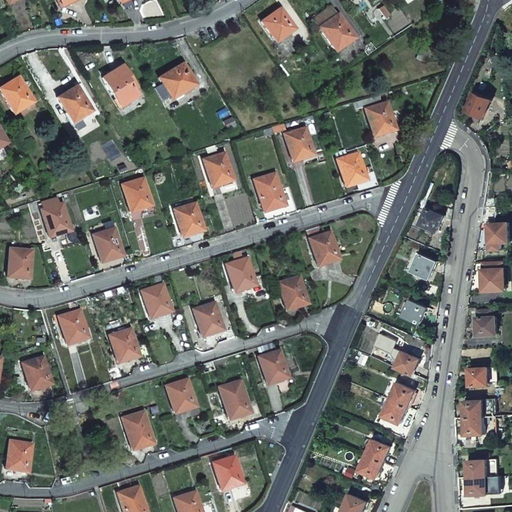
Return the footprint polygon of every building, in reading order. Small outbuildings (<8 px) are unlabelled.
[(313,19),(335,51),(350,40),(345,33),(348,31),(337,15),(334,16),(329,8),(321,13),(313,19)] [(270,16),(261,22),(275,42),(291,31),(286,24),(288,22),(279,9),(270,16)] [(420,50),(416,59),(424,62),(428,54),(420,50)] [(503,59),(492,55),(487,66),(498,71),(503,59)] [(170,71),(159,78),(170,97),(182,89),(183,92),(195,85),(182,64),(170,71)] [(111,72),(101,78),(119,107),(139,94),(121,66),(111,72)] [(8,84),(0,88),(0,92),(13,114),(30,104),(25,96),(28,95),(18,78),(8,84)] [(66,92),(57,98),(71,123),(88,113),(84,105),(86,104),(76,87),(66,92)] [(491,99),(475,93),(468,111),(476,114),(484,117),(491,99)] [(371,97),(359,101),(362,108),(373,104),(371,97)] [(385,103),(364,109),(372,137),(390,131),(389,127),(388,122),(391,121),(385,103)] [(231,116),(222,121),(227,131),(236,126),(231,116)] [(283,123),(271,127),(273,133),(285,129),(283,123)] [(305,128),(284,135),(292,162),(301,159),(310,156),(307,148),(310,147),(305,128)] [(214,146),(206,148),(207,154),(216,151),(214,146)] [(343,151),(333,154),(343,186),(352,184),(362,181),(359,172),(362,171),(356,153),(345,156),(343,151)] [(223,153),(202,160),(210,187),(219,184),(229,181),(226,173),(229,172),(223,153)] [(274,173),(253,180),(263,212),(272,209),(281,206),(278,198),(281,197),(274,173)] [(143,178),(121,185),(129,212),(138,209),(147,207),(145,198),(148,197),(143,178)] [(195,203),(173,210),(181,237),(191,234),(200,231),(197,223),(200,222),(195,203)] [(61,204),(40,210),(49,238),(57,235),(66,232),(64,224),(68,223),(61,204)] [(498,206),(485,206),(482,222),(496,221),(498,206)] [(445,216),(427,208),(420,224),(438,232),(441,224),(445,216)] [(509,223),(490,224),(491,242),(488,242),(488,246),(488,251),(502,250),(502,242),(510,242),(509,223)] [(316,227),(304,230),(306,236),(317,233),(316,227)] [(113,228),(92,235),(100,262),(109,259),(118,257),(116,249),(119,247),(113,228)] [(328,232),(307,239),(315,266),(333,260),(331,252),(334,251),(328,232)] [(31,251),(9,249),(6,278),(25,280),(26,275),(26,270),(29,271),(31,251)] [(233,262),(223,265),(232,292),(241,289),(250,286),(248,278),(251,277),(245,258),(241,259),(239,251),(230,254),(233,262)] [(439,262),(420,253),(413,270),(431,278),(435,270),(439,262)] [(504,262),(484,263),(485,271),(504,269),(504,262)] [(193,265),(186,267),(188,273),(196,271),(193,265)] [(504,269),(485,271),(485,280),(486,289),(505,288),(504,269)] [(298,276),(276,283),(285,310),(294,307),(303,304),(300,296),(304,295),(298,276)] [(161,284),(140,291),(149,319),(158,316),(166,313),(163,304),(167,303),(161,284)] [(429,307),(411,300),(404,316),(422,323),(425,315),(429,307)] [(213,302),(191,309),(200,337),(209,334),(218,331),(216,322),(219,321),(213,302)] [(478,326),(479,335),(498,334),(497,316),(493,317),(493,308),(478,309),(479,318),(478,318),(478,326)] [(79,311),(57,317),(65,344),(74,341),(83,339),(81,330),(84,329),(79,311)] [(129,328),(108,335),(117,362),(126,359),(135,356),(132,348),(135,347),(129,328)] [(397,340),(382,334),(376,346),(391,353),(397,340)] [(278,350),(257,356),(265,384),(283,379),(281,370),(284,369),(281,360),(278,350)] [(421,359),(403,351),(397,366),(396,367),(414,375),(418,367),(421,359)] [(42,357),(20,363),(29,391),(38,388),(47,385),(45,377),(48,376),(42,357)] [(489,367),(470,368),(471,377),(471,385),(491,384),(489,367)] [(185,380),(164,386),(173,413),(182,411),(191,408),(188,399),(191,398),(185,380)] [(239,380),(218,387),(228,419),(237,416),(246,413),(243,405),(246,404),(239,380)] [(416,390),(398,382),(391,399),(409,406),(413,398),(416,390)] [(409,406),(391,399),(384,415),(402,423),(406,415),(409,406)] [(484,400),(465,401),(466,409),(466,417),(485,416),(484,400)] [(142,411),(121,417),(131,450),(140,447),(148,444),(146,436),(149,435),(142,411)] [(485,416),(466,417),(467,426),(467,434),(478,434),(479,436),(487,436),(485,416)] [(392,446),(374,439),(368,454),(385,462),(389,454),(392,446)] [(30,443),(9,440),(4,468),(13,470),(23,471),(24,462),(28,463),(30,443)] [(221,460),(212,462),(220,490),(238,485),(237,481),(236,477),(239,476),(233,456),(230,457),(229,453),(220,456),(221,460)] [(385,462),(368,454),(361,469),(379,477),(382,469),(385,462)] [(498,459),(469,460),(469,469),(469,477),(489,476),(499,476),(498,459)] [(357,469),(349,467),(346,475),(354,478),(357,469)] [(489,476),(469,477),(470,486),(471,494),(490,493),(489,476)] [(138,486),(116,493),(122,511),(142,511),(142,510),(145,509),(138,486)] [(184,495),(172,498),(177,511),(196,511),(197,511),(200,510),(194,492),(191,492),(190,489),(182,491),(184,495)] [(368,501),(350,494),(344,509),(350,511),(363,511),(365,509),(368,501)]
